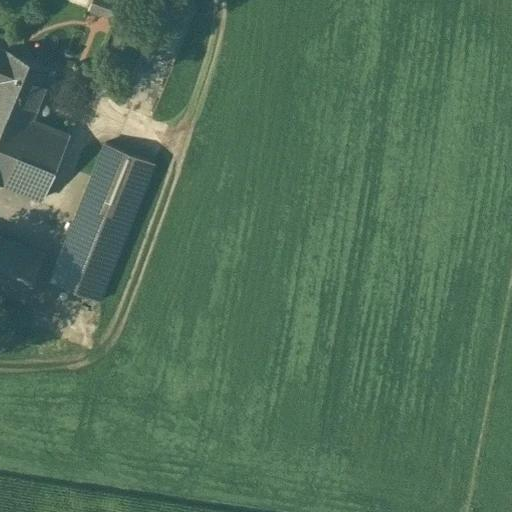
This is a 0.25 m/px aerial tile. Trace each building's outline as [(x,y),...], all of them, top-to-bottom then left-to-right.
[(117,1),(114,0),(91,0),(88,8),(110,17),(117,1)] [(52,70),(6,50),(0,63),(0,106),(31,119),(52,70)] [(31,119),(0,106),(0,182),(41,199),(67,135),(67,134),(31,119)] [(153,162),(104,142),(49,281),(98,301),(153,162)] [(42,255),(0,237),(0,289),(24,300),(42,255)]
